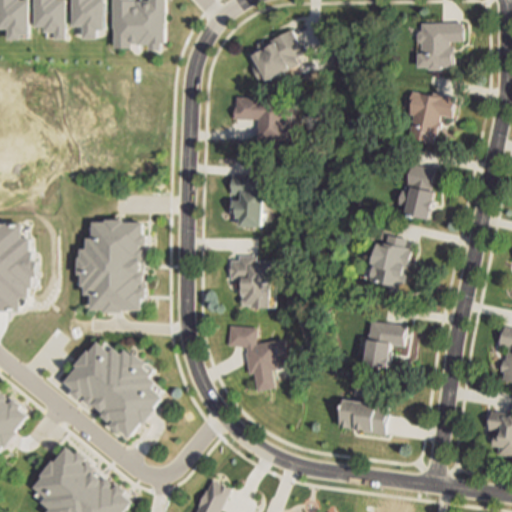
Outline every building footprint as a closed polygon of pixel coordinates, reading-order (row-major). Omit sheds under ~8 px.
[(0,0),(0,30),(9,30),(9,41),(23,41),(23,36),(31,36),(30,0),(0,0)] [(35,0),(36,28),(45,28),(45,33),(56,33),(56,40),(68,40),(67,0),(35,0)] [(72,0),(106,0),(106,15),(105,15),(106,31),(99,31),(99,39),(84,40),(84,27),(73,27),(72,0)] [(113,0),(114,29),(115,29),(116,48),(132,48),(132,43),(134,44),(139,44),(139,46),(149,45),(149,51),(162,51),(162,44),(166,44),(166,24),(168,24),(167,0),(150,0),(150,1),(137,1),(137,5),(136,5),(136,0),(113,0)] [(453,41),(453,45),(457,45),(457,66),(453,66),(448,66),(448,67),(433,68),(433,66),(425,66),(421,66),(421,52),(425,52),(425,43),(420,39),(420,32),(424,29),(424,22),(466,21),(467,40),(453,41)] [(250,52),(294,28),(302,42),(304,41),(308,50),(298,55),(302,62),(270,79),(263,66),(259,68),(250,52)] [(455,117),(443,114),(442,120),(444,120),(441,134),(439,134),(438,140),(412,135),(416,114),(413,113),(416,100),(413,99),(415,89),(438,94),(438,92),(460,96),(455,117)] [(239,96),(264,96),(264,98),(287,98),(286,134),(261,133),(261,118),(239,117),(239,96)] [(439,190),(434,218),(410,214),(412,204),(403,203),(406,189),(415,191),(416,185),(411,184),(415,163),(438,167),(434,189),(439,190)] [(243,170),(243,172),(251,172),(251,175),(260,175),(260,190),(268,190),(268,224),(245,224),(245,217),(242,217),(242,214),(239,214),(239,200),(242,200),(242,199),(245,199),(245,194),(236,194),(236,190),(236,175),(236,172),(236,170),(243,170)] [(126,221),(146,221),(146,233),(150,233),(150,245),(144,245),(144,248),(148,248),(148,258),(143,258),(143,272),(148,272),(147,283),(144,283),(144,287),(149,287),(149,297),(145,297),(145,309),(125,309),(125,311),(107,311),(107,308),(93,308),(93,293),(87,293),(87,285),(83,285),(84,273),(79,273),(79,258),(82,258),(82,248),(87,248),(87,237),(93,238),(93,221),(107,221),(107,219),(126,219),(126,221)] [(410,237),(409,246),(413,247),(413,250),(415,250),(412,268),(410,268),(408,274),(407,284),(402,283),(377,279),(378,277),(375,277),(378,264),(380,264),(380,262),(378,262),(377,262),(379,252),(380,252),(382,241),(384,242),(386,233),(410,237)] [(261,254),(261,259),(261,263),(276,263),(276,282),(274,282),(274,304),(274,306),(257,306),(257,304),(246,304),(247,278),(234,278),(234,259),(243,259),(243,254),(261,254)] [(412,324),(409,345),(396,343),(394,359),(396,359),(395,366),(393,366),(370,363),(373,341),(375,320),(412,324)] [(511,378),(507,378),(508,371),(505,370),(507,358),(510,359),(511,346),(503,344),(506,324),(511,325),(511,378)] [(261,327),(259,343),(272,341),(280,340),(289,339),(291,355),(283,356),(284,367),(276,369),(279,386),(262,389),(259,372),(254,373),(253,367),(251,367),(249,351),(251,351),(250,346),(231,344),(233,325),(261,327)] [(100,341),(111,350),(116,345),(122,350),(124,347),(133,355),(136,351),(148,361),(146,363),(154,369),(151,373),(159,380),(155,384),(168,395),(160,405),(162,407),(150,422),(148,420),(135,437),(125,429),(123,432),(114,424),(118,420),(115,418),(113,421),(105,415),(108,411),(97,402),(94,406),(86,399),(89,396),(85,394),(82,398),(74,392),(77,388),(67,381),(80,366),(78,364),(89,350),(91,351),(100,341)] [(0,393),(1,394),(4,390),(12,397),(10,400),(13,402),(17,398),(24,404),(21,408),(31,416),(18,431),(20,432),(9,446),(7,445),(0,453),(0,393)] [(389,432),(388,434),(365,431),(366,429),(344,425),(348,398),(387,404),(387,406),(392,407),(389,432)] [(511,455),(501,454),(504,430),(491,429),(494,408),(506,409),(506,413),(511,413),(511,455)] [(70,445),(79,453),(81,450),(91,458),(87,462),(89,464),(92,461),(100,468),(97,471),(107,480),(110,476),(118,483),(116,486),(119,488),(123,484),(130,491),(128,494),(137,502),(129,511),(51,511),(54,509),(46,502),(49,498),(36,487),(45,476),(43,475),(55,460),(57,461),(70,445)]
